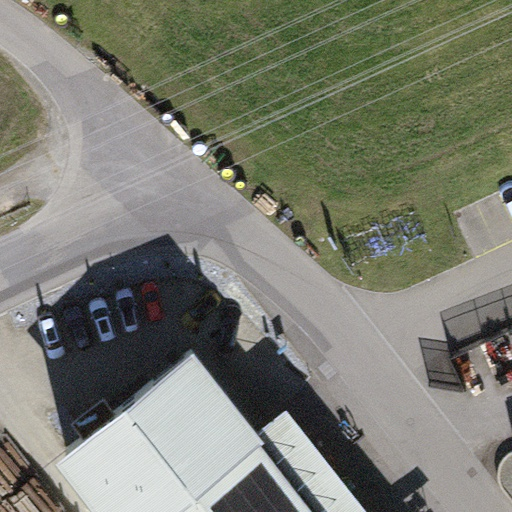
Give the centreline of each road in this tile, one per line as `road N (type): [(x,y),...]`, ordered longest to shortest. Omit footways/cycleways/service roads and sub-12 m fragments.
road 1 (residential): [(476,511),(304,291),(189,191)]
road 2 (unclassified): [(189,191),(99,102),(0,22)]
road 3 (residential): [(189,191),(0,277)]
